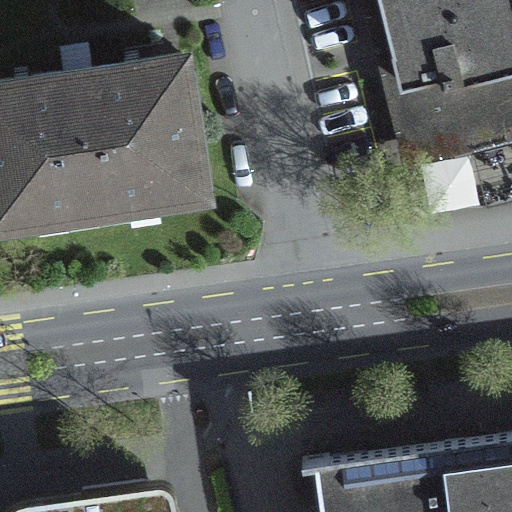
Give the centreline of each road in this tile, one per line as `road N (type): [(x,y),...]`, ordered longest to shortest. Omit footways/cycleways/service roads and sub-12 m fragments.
road 1 (residential): [(237,0),(314,321)]
road 2 (secondary): [(314,321),(0,366)]
road 3 (secondary): [(511,276),(314,321)]
road 4 (secondary): [(314,321),(511,314)]
